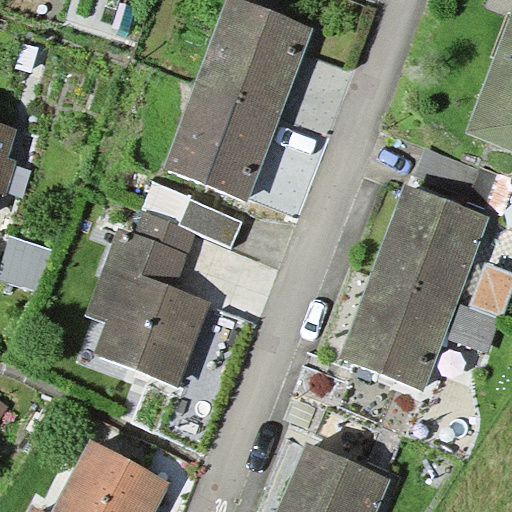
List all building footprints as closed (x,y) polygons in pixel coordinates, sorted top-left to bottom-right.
[(307,32),(219,1),(155,183),(244,214),(307,32)] [(511,20),(503,18),(457,145),(511,164),(511,20)] [(0,205),(19,138),(0,133),(0,205)] [(479,222),(394,193),(333,369),(417,398),(479,222)] [(135,242),(108,233),(77,330),(103,338),(93,371),(179,399),(209,307),(176,297),(194,240),(141,223),(135,242)] [(162,511),(171,495),(86,451),(54,511),(162,511)] [(373,511),(383,489),(298,454),(274,511),(373,511)]
